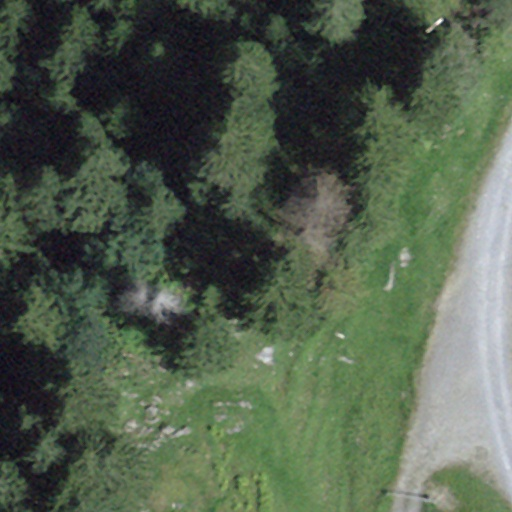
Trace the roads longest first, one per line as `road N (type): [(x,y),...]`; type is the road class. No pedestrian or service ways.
road 1 (track): [(511,461),(468,352),(483,248),(511,164)]
road 2 (track): [(409,511),(421,446),(468,352)]
